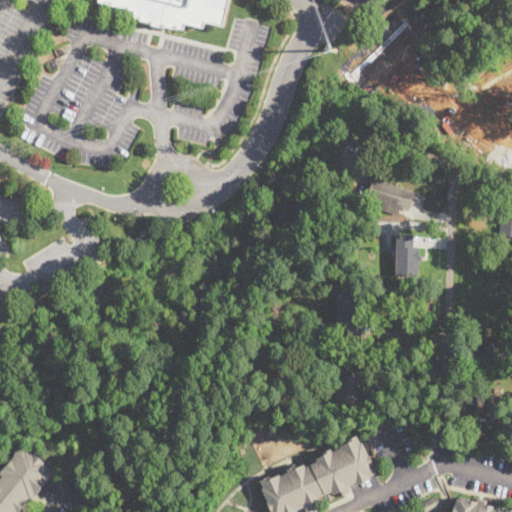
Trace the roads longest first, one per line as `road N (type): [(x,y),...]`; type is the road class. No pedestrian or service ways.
road 1 (residential): [(448,355),(455,138),(464,108)]
road 2 (residential): [(511,124),(464,108),(303,0)]
road 3 (residential): [(320,17),(292,59),(249,158),(203,184)]
road 4 (residential): [(339,511),(443,462),(511,479)]
road 5 (residential): [(156,196),(117,202),(72,190),(0,149)]
road 6 (residential): [(189,210),(203,192),(201,177),(191,166),(170,165),(155,181),(156,196),(173,211),(189,210)]
